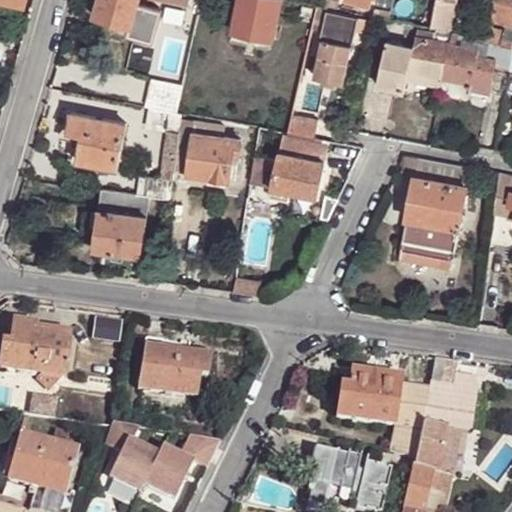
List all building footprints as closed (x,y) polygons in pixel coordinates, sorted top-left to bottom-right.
[(99,0),(96,15),(130,26),(134,27),(140,2),(140,0),(99,0)] [(274,39),(282,0),(240,0),(235,32),(274,39)] [(329,0),(328,7),(349,11),(350,3),(347,2),(341,1),(340,0),(329,0)] [(347,0),(347,2),(350,3),(372,9),(375,0),(347,0)] [(438,0),(433,28),(453,33),(459,3),(444,0),(438,0)] [(460,34),(470,36),(473,24),(478,3),(465,0),(463,0),(455,33),(460,34)] [(492,41),(511,45),(511,0),(495,0),(491,18),(510,22),(507,32),(490,28),(486,40),(492,41)] [(134,27),(130,26),(127,36),(154,43),(163,8),(140,2),(134,27)] [(368,20),(318,8),(316,16),(327,19),(328,18),(358,25),(357,31),(365,33),(368,20)] [(372,9),(371,16),(372,16),(385,19),(386,12),(372,9)] [(327,19),(316,16),(308,50),(320,52),(324,38),(327,19)] [(327,19),(324,38),(352,45),(353,45),(357,31),(358,25),(328,18),(327,19)] [(470,36),(476,38),(479,25),(473,24),(470,36)] [(453,45),(454,37),(421,30),(417,48),(390,43),(381,85),(408,91),(411,81),(412,72),(445,79),(453,45)] [(272,49),(274,39),(235,32),(233,41),(272,49)] [(320,52),(349,59),(352,45),(324,38),(320,52)] [(480,50),(480,55),(488,57),(491,44),(475,41),(462,39),(461,46),(480,50)] [(511,69),(511,45),(492,41),(491,44),(488,57),(498,60),(497,67),(511,69)] [(456,45),(453,45),(445,79),(474,84),(480,55),(480,50),(461,46),(456,45)] [(344,84),(349,59),(320,52),(314,77),(344,84)] [(488,57),(480,55),(474,84),(472,90),(491,93),(497,67),(498,60),(488,57)] [(10,82),(12,74),(3,72),(1,80),(10,82)] [(443,88),(445,79),(412,72),(411,81),(443,88)] [(178,111),(184,85),(151,78),(145,106),(152,107),(178,111)] [(474,84),(445,79),(443,88),(442,93),(470,98),(472,90),(474,84)] [(180,112),(178,111),(152,107),(148,126),(167,129),(180,132),(183,112),(180,112)] [(83,134),(82,142),(78,161),(119,167),(128,122),(73,112),(72,118),(69,131),(83,134)] [(302,114),(294,112),(290,132),(298,133),(302,114)] [(62,138),(82,142),(83,134),(69,131),(72,118),(66,118),(63,131),(62,138)] [(196,121),(195,133),(223,137),(224,126),(196,121)] [(160,178),(173,180),(174,173),(180,132),(167,129),(161,172),(160,178)] [(180,132),(174,173),(189,175),(195,133),(180,132)] [(292,192),(318,197),(325,161),(323,161),(325,152),(329,152),(332,140),(298,133),(290,132),(287,132),(282,152),(281,152),(280,158),(253,153),(249,180),(274,185),(271,197),(291,201),(292,192)] [(195,133),(189,175),(231,180),(234,154),(240,155),(243,139),(223,137),(195,133)] [(473,167),(420,157),(416,176),(469,186),(473,167)] [(511,174),(500,173),(498,188),(494,213),(507,216),(507,218),(511,219),(511,174)] [(151,196),(171,199),(173,180),(160,178),(151,177),(142,176),(140,194),(151,196)] [(460,227),(469,186),(416,176),(413,193),(421,195),(417,209),(428,210),(425,221),(457,227),(460,227)] [(149,205),(151,196),(140,194),(103,189),(99,210),(148,217),(149,205)] [(408,217),(425,221),(428,210),(417,209),(421,195),(413,193),(408,217)] [(149,205),(169,208),(171,199),(151,196),(149,205)] [(80,231),(96,233),(99,212),(84,210),(80,231)] [(143,256),(148,217),(99,210),(99,212),(96,233),(94,250),(114,252),(125,254),(143,256)] [(448,267),(457,227),(425,221),(408,217),(399,256),(448,267)] [(114,252),(94,250),(93,249),(92,255),(113,257),(114,252)] [(124,262),(125,254),(114,252),(113,257),(113,260),(124,262)] [(237,279),(234,292),(260,296),(261,282),(237,279)] [(11,352),(2,351),(0,370),(64,378),(70,337),(52,334),(35,332),(35,327),(14,324),(11,352)] [(3,346),(2,351),(11,352),(14,324),(9,324),(6,346),(3,346)] [(145,342),(141,368),(157,371),(160,353),(161,344),(145,342)] [(161,344),(160,353),(187,356),(189,344),(180,343),(179,347),(161,344)] [(157,371),(141,368),(138,391),(197,399),(198,388),(200,379),(206,381),(207,381),(210,360),(187,356),(160,353),(157,371)] [(433,360),(428,359),(423,389),(428,390),(429,386),(433,360)] [(392,429),(394,429),(400,383),(401,378),(350,371),(348,388),(342,387),(339,387),(335,420),(392,429)] [(343,377),(342,387),(348,388),(350,371),(343,377)] [(420,425),(428,390),(423,389),(400,383),(394,429),(419,433),(420,425)] [(450,430),(461,432),(467,433),(473,391),(448,388),(447,393),(443,392),(437,429),(450,430)] [(443,392),(428,390),(420,425),(437,429),(443,392)] [(111,425),(103,447),(119,455),(107,479),(138,495),(142,487),(158,458),(131,445),(139,430),(111,425)] [(437,429),(420,425),(419,433),(415,450),(435,454),(423,511),(435,511),(443,477),(439,476),(450,430),(437,429)] [(23,430),(17,451),(22,452),(14,478),(32,483),(38,485),(36,492),(31,507),(48,511),(70,511),(76,490),(70,489),(82,447),(69,443),(73,430),(58,426),(54,439),(23,430)] [(392,429),(388,454),(413,460),(415,450),(419,433),(394,429),(392,429)] [(443,477),(451,479),(461,432),(450,430),(439,476),(443,477)] [(158,458),(142,487),(173,503),(193,466),(207,473),(219,446),(190,440),(180,460),(162,450),(158,458)] [(10,449),(3,474),(14,478),(22,452),(17,451),(10,449)] [(308,494),(325,498),(327,488),(338,490),(336,500),(347,503),(347,506),(349,507),(350,500),(356,501),(354,511),(360,511),(380,511),(384,499),(382,499),(384,492),(386,492),(390,472),(366,465),(367,460),(365,460),(362,473),(358,472),(360,457),(359,457),(358,459),(347,457),(347,458),(314,450),(314,451),(317,451),(313,471),(311,473),(306,493),(308,494)] [(415,450),(413,460),(402,511),(423,511),(435,454),(415,450)] [(38,485),(32,483),(30,490),(36,492),(38,485)] [(324,505),(325,498),(308,494),(307,501),(324,505)] [(0,503),(0,511),(25,511),(26,509),(0,503)]
